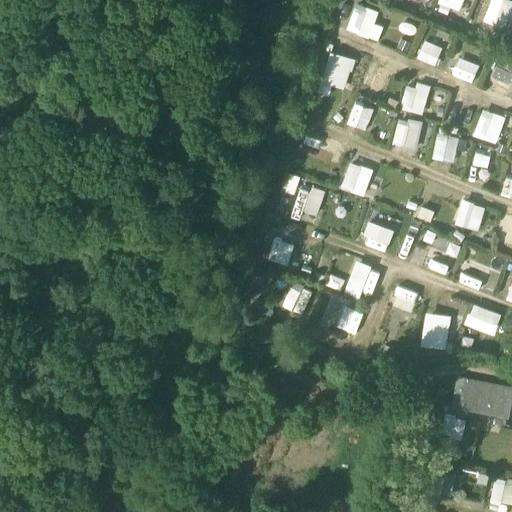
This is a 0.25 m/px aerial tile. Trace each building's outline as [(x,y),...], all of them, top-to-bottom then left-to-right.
[(439,0),(438,6),(459,14),(464,0),(439,0)] [(511,0),(489,0),(484,19),(511,27),(511,0)] [(375,23),(379,11),(354,3),(346,30),(378,41),(383,25),(375,23)] [(444,46),(449,33),(429,26),(425,39),(444,46)] [(435,65),(442,47),(423,40),(416,58),(435,65)] [(511,87),(511,72),(508,71),(511,59),(511,58),(497,53),(484,86),(508,96),(511,87)] [(324,74),(346,81),(352,61),(331,54),(324,74)] [(370,65),(362,87),(381,94),(390,73),(370,65)] [(430,88),(406,82),(400,108),(423,114),(430,88)] [(368,130),(374,110),(353,104),(348,125),(368,130)] [(497,142),(505,117),(482,110),(474,135),(497,142)] [(416,150),(422,122),(399,116),(392,144),(416,150)] [(456,150),(465,152),(467,138),(436,133),(432,158),(454,162),(456,150)] [(319,160),(326,142),(304,134),(298,152),(319,160)] [(338,184),(378,198),(386,175),(347,161),(338,184)] [(294,193),(300,176),(288,172),(282,190),(294,193)] [(511,178),(506,177),(500,194),(511,197),(511,178)] [(316,217),(324,194),(303,186),(295,210),(316,217)] [(479,230),(486,207),(466,201),(458,224),(479,230)] [(511,216),(504,214),(496,234),(511,240),(511,216)] [(356,259),(344,292),(360,297),(372,265),(356,259)] [(480,288),(486,269),(466,263),(460,281),(480,288)] [(304,314),(312,289),(291,283),(284,307),(304,314)] [(345,301),(335,329),(345,333),(356,304),(345,301)] [(472,302),(465,324),(494,334),(502,313),(472,302)] [(421,345),(447,348),(451,314),(425,311),(421,345)] [(451,406),(507,417),(511,394),(511,388),(457,378),(451,406)] [(444,414),(442,435),(463,437),(465,415),(444,414)] [(482,441),(477,462),(497,467),(502,446),(482,441)] [(511,480),(493,481),(492,503),(511,503),(511,480)]
